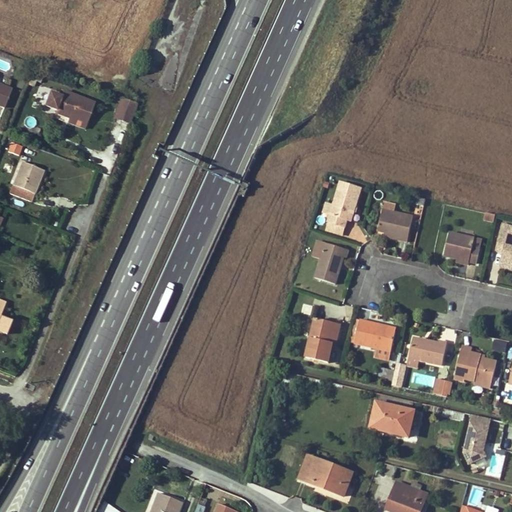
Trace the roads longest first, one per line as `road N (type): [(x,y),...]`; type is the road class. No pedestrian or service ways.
road 1 (motorway): [(107,415),(294,0)]
road 2 (motorway): [(258,0),(102,346)]
road 3 (unknown): [(15,396),(112,147)]
road 4 (motorway): [(102,346),(87,349),(1,511)]
road 5 (motorway): [(102,346),(27,511)]
road 6 (residential): [(144,445),(250,491),(274,511)]
road 7 (residential): [(378,265),(511,296)]
